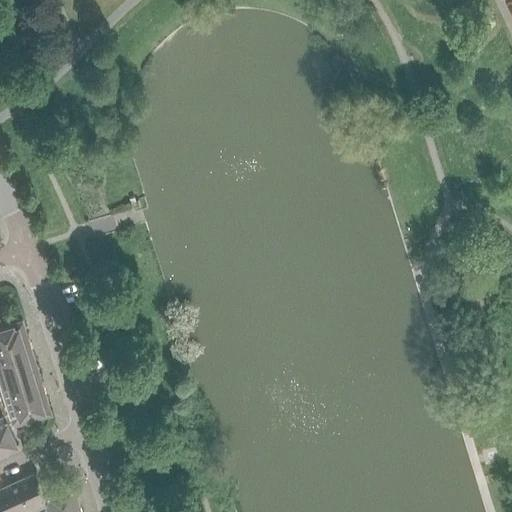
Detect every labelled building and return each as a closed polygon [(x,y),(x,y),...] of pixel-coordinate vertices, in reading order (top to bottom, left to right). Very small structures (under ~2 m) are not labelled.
[(22,317),(2,324),(3,325),(0,325),(0,374),(14,422),(50,411),(22,317)] [(0,419),(0,454),(0,455),(18,447),(5,418),(0,419)] [(32,511),(47,504),(47,494),(37,473),(18,481),(32,511)] [(10,511),(29,511),(32,511),(18,481),(1,490),(10,511)] [(74,486),(47,494),(47,504),(49,511),(52,511),(80,504),(74,486)] [(0,511),(10,511),(1,490),(0,489),(0,511)]
